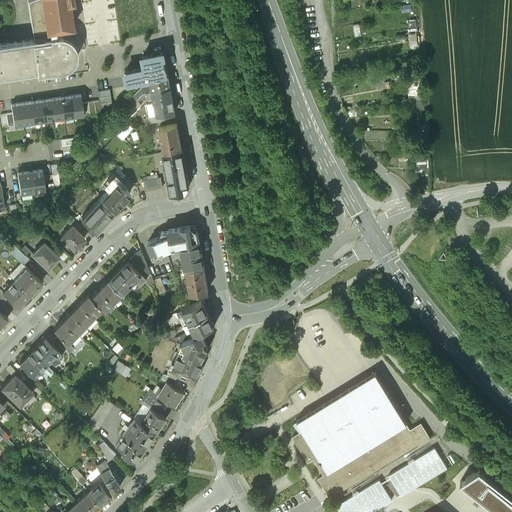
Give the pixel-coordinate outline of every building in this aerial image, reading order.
[(27,0),(32,31),(33,39),(31,40),(31,39),(15,41),(0,43),(0,72),(35,68),(36,72),(62,68),(68,66),(73,61),(75,55),(76,48),(73,42),(69,37),(63,34),(56,34),(55,28),(73,26),(69,0),(27,0)] [(411,2),(401,4),(402,12),(412,10),(411,2)] [(161,52),(143,56),(146,68),(143,69),(143,66),(125,70),(128,82),(168,73),(167,72),(163,53),(163,52),(163,51),(162,51),(161,51),(161,52)] [(420,71),(400,73),(401,84),(413,83),(414,92),(422,92),(420,71)] [(168,73),(150,77),(151,85),(147,84),(143,85),(143,91),(170,85),(168,73)] [(388,75),(376,77),(378,90),(390,88),(388,75)] [(143,85),(134,94),(136,96),(138,94),(139,95),(143,91),(143,85)] [(170,85),(143,91),(139,95),(140,99),(153,95),(154,102),(172,98),(170,85)] [(80,93),(70,95),(73,115),(83,114),(82,102),(80,93)] [(70,95),(60,96),(63,117),(73,115),(70,95)] [(60,96),(50,97),(53,118),(63,117),(60,96)] [(50,97),(40,99),(43,120),(53,118),(50,97)] [(172,98),(154,102),(157,115),(163,114),(175,111),(172,98)] [(43,120),(40,99),(30,100),(33,121),(43,120)] [(422,99),(414,100),(416,110),(423,109),(422,99)] [(30,100),(21,102),(24,122),(33,121),(30,100)] [(21,102),(10,103),(12,112),(13,124),(24,122),(21,102)] [(157,115),(149,117),(150,123),(164,119),(163,114),(157,115)] [(177,123),(159,126),(164,151),(182,148),(177,123)] [(182,148),(164,151),(171,192),(185,190),(189,185),(182,148)] [(427,155),(415,156),(416,169),(428,168),(427,155)] [(42,168),(29,170),(32,191),(45,189),(42,168)] [(29,170),(17,172),(20,193),(32,191),(29,170)] [(160,177),(143,180),(145,190),(162,187),(160,177)] [(116,180),(99,198),(112,211),(129,192),(116,180)] [(112,211),(99,198),(82,217),(95,230),(112,211)] [(84,237),(72,225),(61,236),(73,249),(84,237)] [(163,235),(151,241),(157,261),(182,250),(181,242),(199,239),(196,226),(163,231),(163,235)] [(199,239),(181,242),(182,250),(185,267),(203,264),(199,239)] [(50,247),(47,249),(42,243),(32,252),(47,267),(58,255),(50,247)] [(30,249),(25,244),(20,250),(25,254),(30,249)] [(140,248),(128,260),(139,271),(145,277),(150,272),(140,248)] [(128,260),(127,259),(116,270),(129,283),(135,288),(145,277),(139,271),(128,260)] [(203,264),(185,267),(190,292),(208,289),(203,264)] [(42,281),(26,266),(13,279),(29,294),(42,281)] [(107,279),(120,292),(129,283),(116,270),(107,279)] [(164,273),(152,278),(155,285),(167,282),(164,273)] [(29,294),(13,279),(2,290),(2,291),(7,296),(18,306),(29,294)] [(120,292),(107,279),(99,288),(112,301),(120,292)] [(112,301),(99,288),(91,296),(90,296),(100,306),(100,307),(103,310),(112,301)] [(91,296),(88,293),(79,302),(92,315),(100,307),(100,306),(90,296),(91,296)] [(169,296),(161,299),(165,307),(173,304),(169,296)] [(202,299),(177,311),(180,317),(186,314),(189,321),(208,311),(202,299)] [(92,315),(79,302),(71,311),(84,324),(89,329),(98,320),(92,315)] [(84,324),(71,311),(62,320),(75,332),(84,324)] [(208,311),(189,321),(193,329),(187,331),(190,337),(202,331),(215,324),(208,311)] [(75,332),(62,320),(54,328),(67,341),(75,332)] [(163,321),(150,328),(155,338),(168,331),(163,321)] [(190,337),(181,341),(183,345),(181,351),(179,350),(173,362),(175,363),(171,371),(172,371),(177,374),(177,373),(189,378),(189,379),(194,381),(196,377),(198,376),(201,372),(200,369),(203,360),(204,361),(206,355),(204,354),(208,345),(205,339),(206,338),(202,331),(190,337)] [(51,342),(45,336),(32,350),(45,362),(47,361),(48,361),(57,356),(58,357),(62,353),(55,346),(56,345),(55,345),(52,342),(51,342)] [(176,344),(160,336),(146,365),(164,373),(170,375),(172,371),(171,371),(175,363),(173,362),(179,350),(181,351),(183,345),(181,341),(176,344)] [(66,349),(58,342),(55,345),(56,345),(55,346),(62,353),(66,349)] [(45,362),(32,350),(20,362),(33,375),(45,362)] [(117,359),(112,367),(125,375),(130,366),(117,359)] [(375,372),(293,422),(299,432),(292,436),(307,462),(313,459),(323,475),(317,478),(330,498),(418,444),(419,446),(430,439),(420,423),(410,429),(375,372)] [(170,375),(164,373),(162,377),(168,381),(168,380),(174,384),(177,378),(170,375)] [(31,389),(19,378),(18,379),(13,374),(1,387),(17,403),(23,397),(25,399),(30,393),(29,391),(31,389)] [(174,384),(168,380),(168,381),(164,388),(163,387),(158,394),(175,404),(184,390),(174,384)] [(105,396),(87,423),(95,432),(115,403),(105,396)] [(167,417),(152,407),(142,422),(157,432),(167,417)] [(136,417),(132,423),(131,422),(120,438),(121,438),(117,444),(124,449),(123,451),(130,456),(129,457),(136,462),(157,432),(142,422),(136,417)] [(116,454),(103,440),(98,444),(108,459),(116,454)] [(434,447),(389,475),(401,495),(447,467),(434,447)] [(120,486),(107,463),(98,468),(112,493),(120,486)] [(511,511),(511,494),(479,469),(460,481),(499,511),(511,511)] [(82,475),(78,479),(83,485),(88,481),(82,475)] [(379,479),(333,507),(335,511),(372,511),(392,500),(379,479)] [(105,489),(98,481),(88,490),(90,493),(101,504),(110,495),(104,489),(105,489)] [(79,503),(87,511),(91,511),(101,504),(90,493),(79,503)] [(68,511),(87,511),(79,503),(68,511)]
